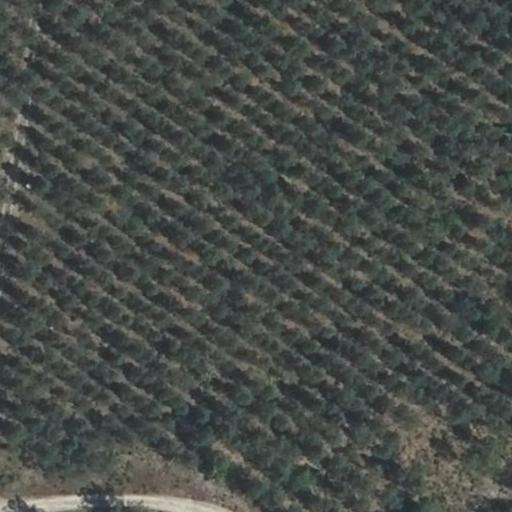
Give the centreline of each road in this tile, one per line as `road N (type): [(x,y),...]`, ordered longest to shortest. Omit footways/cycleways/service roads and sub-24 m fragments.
road 1 (track): [(0,352),(42,0)]
road 2 (track): [(22,511),(142,497),(208,511)]
